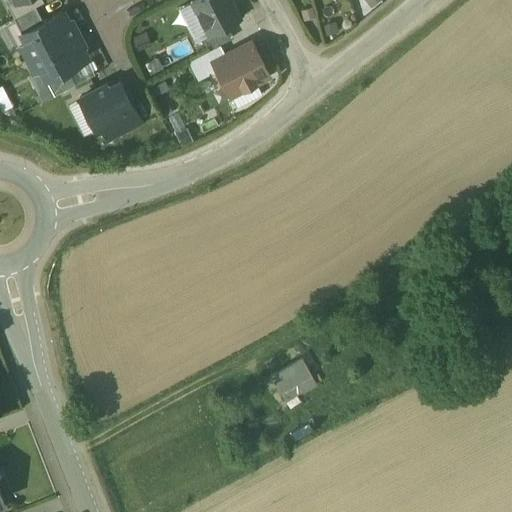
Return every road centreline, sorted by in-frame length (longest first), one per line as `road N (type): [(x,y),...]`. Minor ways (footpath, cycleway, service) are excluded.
road 1 (residential): [(318,88),(262,134),(187,174),(43,210)]
road 2 (tertiary): [(8,261),(43,392),(89,511)]
road 3 (residential): [(423,0),(318,88)]
